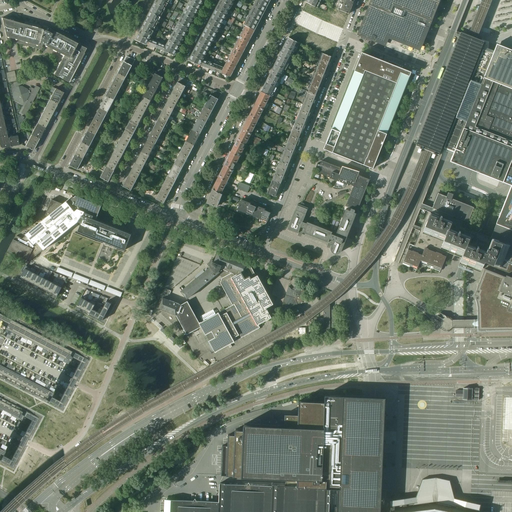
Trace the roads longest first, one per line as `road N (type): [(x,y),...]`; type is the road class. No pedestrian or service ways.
road 1 (secondary): [(460,349),(336,353),(236,376),(132,429),(43,495)]
road 2 (secondary): [(63,511),(148,450),(263,391),(367,371),(435,372)]
road 3 (residential): [(33,446),(55,453),(84,431),(174,218)]
road 4 (residential): [(361,0),(303,147)]
road 5 (unclassified): [(486,200),(459,275),(460,349)]
road 6 (residential): [(111,194),(178,66)]
road 7 (residential): [(58,173),(124,45)]
road 8 (residential): [(179,202),(201,196),(251,95)]
road 9 (residential): [(94,43),(32,163)]
road 10 (residential): [(179,202),(236,89)]
road 11 (unclassified): [(466,343),(468,272),(486,222)]
